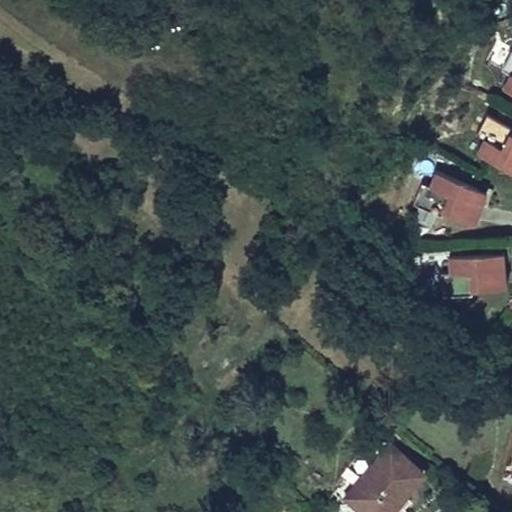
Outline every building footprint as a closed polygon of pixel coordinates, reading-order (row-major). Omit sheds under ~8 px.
[(503,32),(511,35),(511,21),(508,20),(503,32)] [(503,87),(511,91),(511,50),(502,69),(510,74),(503,87)] [(478,152),(511,169),(511,130),(511,131),(511,130),(511,125),(488,113),(477,134),(485,138),(478,152)] [(436,171),(430,186),(422,183),(414,205),(442,215),(443,210),(476,222),(488,190),(436,171)] [(449,255),(451,271),(441,271),(443,295),(473,292),(473,287),(507,284),(505,250),(449,255)] [(361,509),(366,503),(376,511),(400,511),(409,502),(403,497),(424,471),(391,444),(347,497),(361,509)] [(376,511),(366,503),(361,509),(365,511),(376,511)]
